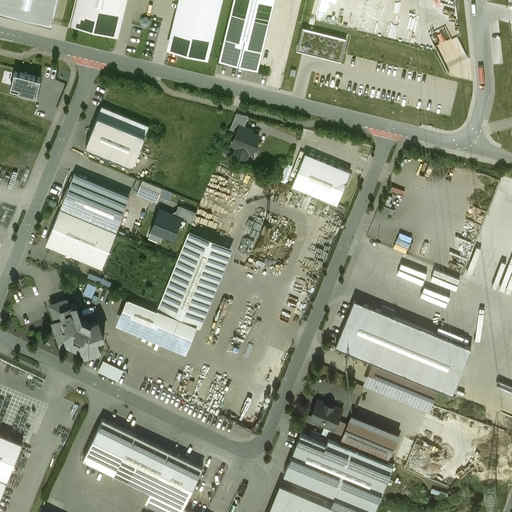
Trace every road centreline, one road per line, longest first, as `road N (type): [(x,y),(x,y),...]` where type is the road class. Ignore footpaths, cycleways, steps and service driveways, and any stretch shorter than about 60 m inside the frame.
road 1 (unclassified): [(0,333),(230,447),(252,449),(268,434),(390,127)]
road 2 (unclassified): [(96,55),(390,127)]
road 3 (unclassified): [(96,55),(0,295)]
road 4 (residential): [(472,0),(481,98),(473,129),(458,144)]
